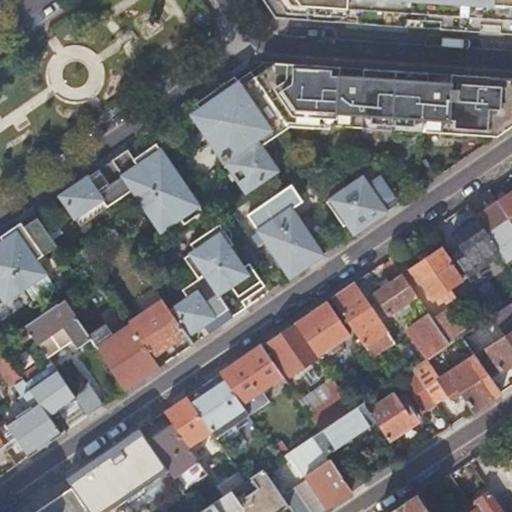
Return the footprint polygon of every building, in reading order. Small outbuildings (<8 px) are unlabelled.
[(286,11),(277,0),(263,0),(275,17),(293,18),(293,14),(286,11)] [(511,0),(277,0),(286,11),(293,14),(293,18),(398,25),(511,33),(511,0)] [(204,45),(197,35),(179,48),(186,58),(204,45)] [(511,78),(275,63),(242,86),(235,76),(188,109),(215,150),(220,147),(226,155),(221,158),(224,163),(246,194),(279,171),(262,146),(276,136),(272,130),(288,119),(325,121),(325,125),(488,136),(488,131),(496,131),(503,126),(506,130),(511,125),(511,78)] [(128,150),(112,160),(132,190),(141,203),(179,177),(156,144),(134,159),(128,150)] [(220,147),(215,150),(221,158),(226,155),(220,147)] [(132,190),(112,160),(77,185),(60,196),(75,218),(102,199),(107,207),(132,190)] [(347,225),(354,234),(361,229),(386,212),(382,206),(396,197),(381,175),(368,183),(363,176),(326,202),(344,227),(347,225)] [(179,177),(141,203),(161,232),(180,218),(184,224),(203,212),(179,177)] [(247,215),(290,278),(309,264),(323,255),(291,210),(303,202),(291,185),(247,215)] [(511,221),(511,192),(510,194),(499,202),(511,221)] [(511,221),(499,202),(476,217),(497,247),(509,240),(511,244),(511,221)] [(48,205),(36,213),(53,239),(65,231),(48,205)] [(474,268),(499,251),(497,247),(476,217),(451,234),(474,268)] [(0,243),(0,251),(25,289),(46,274),(37,261),(57,246),(37,218),(25,227),(22,222),(12,229),(0,236),(0,237),(3,241),(0,243)] [(185,258),(199,279),(205,274),(234,255),(229,247),(233,244),(220,224),(190,244),(195,251),(185,258)] [(114,229),(106,235),(110,241),(118,235),(114,229)] [(441,249),(412,269),(434,300),(458,283),(463,289),(468,286),(441,249)] [(0,306),(25,289),(0,251),(0,306)] [(234,255),(205,274),(233,316),(246,307),(243,302),(265,286),(249,263),(243,267),(234,255)] [(403,275),(391,257),(384,262),(396,280),(403,275)] [(187,298),(169,310),(187,335),(193,344),(189,336),(203,326),(208,333),(233,316),(205,274),(199,279),(182,290),(187,298)] [(416,300),(419,298),(403,275),(396,280),(377,293),(391,314),(413,298),(415,299),(416,300)] [(365,346),(387,331),(354,282),(346,288),(331,298),(365,346)] [(494,314),(505,306),(489,282),(477,290),(483,298),(494,314)] [(457,315),(468,331),(494,314),(483,298),(457,315)] [(93,340),(89,335),(65,300),(27,325),(49,358),(73,342),(79,350),(93,340)] [(163,301),(131,324),(137,332),(154,357),(186,336),(192,345),(193,344),(187,335),(169,310),(163,301)] [(349,335),(326,302),(311,312),(294,323),(318,357),(349,335)] [(451,343),(461,336),(468,331),(457,315),(451,307),(434,319),(451,343)] [(433,355),(451,343),(434,319),(431,314),(414,326),(433,355)] [(137,332),(131,324),(115,336),(106,323),(100,327),(98,323),(93,326),(96,330),(89,335),(93,340),(127,390),(140,381),(161,367),(154,357),(137,332)] [(318,357),(294,323),(283,331),(267,342),(291,376),(318,357)] [(502,371),(511,364),(511,333),(488,350),(502,371)] [(475,410),(501,393),(492,380),(476,356),(461,336),(451,343),(433,355),(413,369),(431,396),(436,403),(449,395),(451,397),(462,391),(475,410)] [(10,361),(0,345),(0,368),(2,367),(10,361)] [(282,375),(261,346),(242,358),(220,374),(240,404),(249,415),(268,402),(260,390),(282,375)] [(476,356),(492,380),(503,373),(502,371),(488,350),(486,349),(476,356)] [(10,378),(18,372),(10,361),(2,367),(10,378)] [(73,392),(87,383),(74,361),(60,370),(73,392)] [(74,394),(53,363),(49,366),(53,372),(43,379),(40,376),(33,380),(32,378),(25,382),(49,418),(77,398),(74,394)] [(329,391),(337,385),(323,365),(315,371),(329,391)] [(419,404),(431,396),(413,369),(401,377),(419,404)] [(49,418),(25,382),(18,372),(10,378),(22,396),(25,394),(33,406),(7,424),(30,457),(61,435),(49,418)] [(240,404),(220,374),(205,384),(187,396),(212,432),(216,438),(249,415),(240,404)] [(89,416),(104,406),(89,384),(74,394),(77,398),(89,416)] [(299,401),(307,412),(327,398),(319,387),(299,401)] [(376,420),(389,439),(417,421),(408,407),(414,403),(404,389),(371,411),(371,412),(376,420)] [(321,431),(354,409),(342,392),(310,415),(321,431)] [(212,432),(187,396),(176,404),(164,412),(172,424),(189,448),(198,441),(211,459),(224,449),(216,438),(212,432)] [(371,412),(371,411),(367,406),(364,402),(354,409),(321,431),(314,436),(315,438),(323,451),(326,455),(376,420),(371,412)] [(189,448),(172,424),(148,441),(181,488),(197,511),(201,511),(213,504),(223,497),(189,448)] [(148,441),(140,429),(120,442),(102,454),(126,488),(140,479),(146,488),(153,484),(164,500),(181,488),(148,441)] [(313,458),(323,451),(315,438),(304,446),(313,458)] [(0,476),(16,466),(1,444),(2,443),(0,439),(0,476)] [(272,449),(279,459),(290,452),(283,442),(272,449)] [(90,511),(126,488),(102,454),(65,479),(71,489),(87,511),(90,511)] [(328,507),(351,492),(337,470),(330,461),(307,476),(312,485),(316,490),(328,507)] [(351,492),(365,483),(350,461),(337,470),(351,492)] [(283,511),(290,508),(282,497),(264,470),(251,479),(258,489),(239,502),(232,491),(223,497),(213,504),(218,511),(283,511)] [(87,511),(71,489),(65,479),(47,491),(54,501),(39,511),(33,501),(16,511),(87,511)] [(312,494),(316,490),(312,485),(308,488),(312,494)] [(292,511),(310,511),(294,489),(282,497),(290,508),(292,511)] [(54,501),(47,491),(38,498),(33,501),(39,511),(54,501)] [(503,511),(491,493),(465,510),(465,511),(503,511)] [(429,511),(419,495),(397,510),(393,511),(429,511)]
